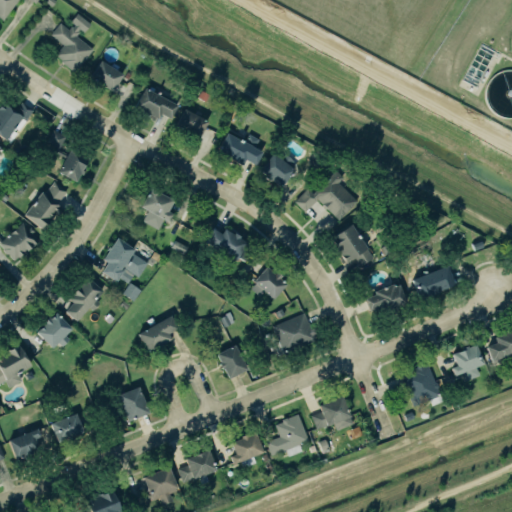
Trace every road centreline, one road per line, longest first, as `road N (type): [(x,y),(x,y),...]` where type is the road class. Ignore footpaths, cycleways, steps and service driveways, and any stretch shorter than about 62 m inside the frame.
road 1 (residential): [(0,55),(278,225),(325,284),(386,430)]
road 2 (residential): [(496,291),(466,313),(0,500)]
road 3 (residential): [(134,139),(84,238),(0,321)]
road 4 (residential): [(212,415),(193,371),(176,370),(165,385),(181,428)]
